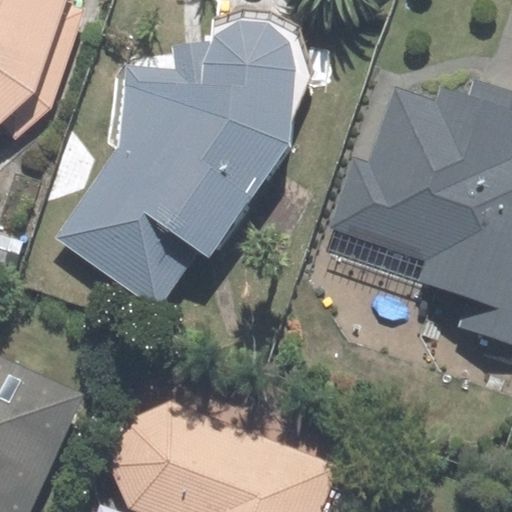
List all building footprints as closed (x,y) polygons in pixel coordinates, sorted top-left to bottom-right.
[(0,0),(0,133),(6,128),(16,140),(61,102),(42,80),(64,0),(0,0)] [(121,153),(57,247),(159,318),(285,160),(295,62),(294,59),(293,56),(292,53),(290,50),(288,47),(286,44),(284,41),(281,39),(279,37),(276,35),(273,33),(270,31),(267,30),(264,29),(260,28),(257,27),(254,27),(250,27),(247,27),(243,27),(240,28),(237,29),(233,30),(230,32),(227,33),(224,35),(222,37),(219,39),(217,42),(214,45),(213,47),(211,50),(209,53),(208,56),(207,60),(205,93),(127,89),(121,153)] [(511,99),(457,81),(446,115),(397,98),(373,169),(350,162),(326,234),(420,265),(413,287),(451,300),(443,326),(511,348),(511,99)] [(0,511),(27,511),(76,398),(0,365),(0,511)] [(319,511),(342,452),(206,401),(201,400),(196,399),(191,398),(186,398),(181,398),(176,399),(171,400),(166,401),(162,403),(157,405),(152,407),(148,410),(144,412),(140,416),(136,419),(133,423),(130,427),(127,431),(125,435),(122,440),(121,445),(119,449),(118,454),(117,459),(116,464),(116,469),(117,474),(117,479),(118,484),(119,489),(121,494),(123,499),(125,503),(128,507),(131,511),(132,511),(319,511)]
